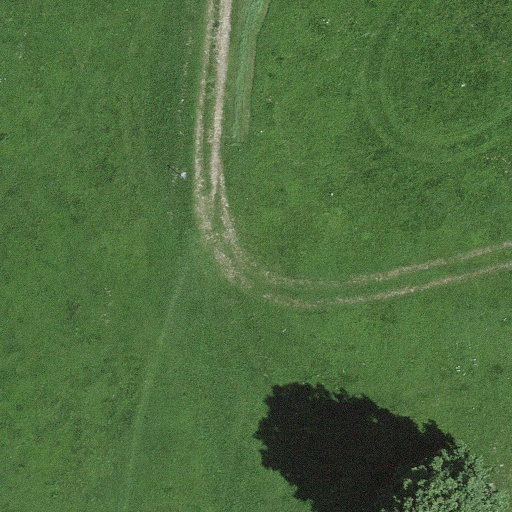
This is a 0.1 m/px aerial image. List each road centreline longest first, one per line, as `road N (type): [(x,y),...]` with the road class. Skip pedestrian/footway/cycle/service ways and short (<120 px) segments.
road 1 (track): [(202,206),(262,511)]
road 2 (track): [(202,206),(231,0)]
